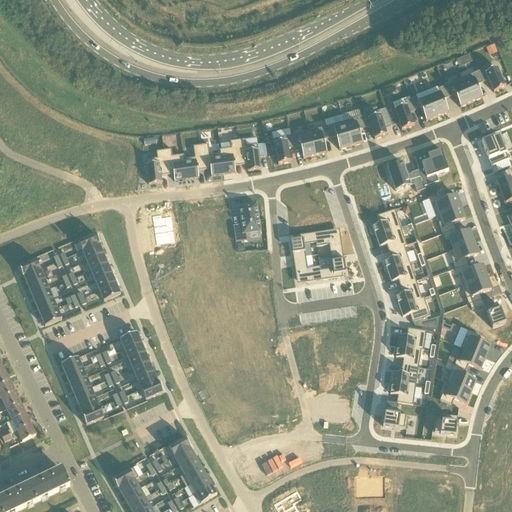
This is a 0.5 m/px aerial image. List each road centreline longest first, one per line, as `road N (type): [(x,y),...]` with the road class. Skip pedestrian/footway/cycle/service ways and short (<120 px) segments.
road 1 (primary): [(53,0),(120,64),(192,83),(266,71),(407,0)]
road 2 (primary): [(372,0),(264,51),(204,63),(148,51),(85,0)]
road 3 (residential): [(358,439),(383,330),(336,166)]
road 4 (residential): [(130,200),(154,305),(224,459)]
road 5 (residential): [(270,184),(281,312),(312,435)]
road 6 (residential): [(270,490),(342,462),(378,458),(468,470)]
road 7 (residential): [(451,129),(511,295)]
road 8 (residential): [(62,450),(0,319)]
road 9 (residential): [(130,200),(270,184)]
road 10 (residential): [(97,204),(89,184),(12,156),(0,143)]
road 11 (residential): [(336,166),(451,129)]
